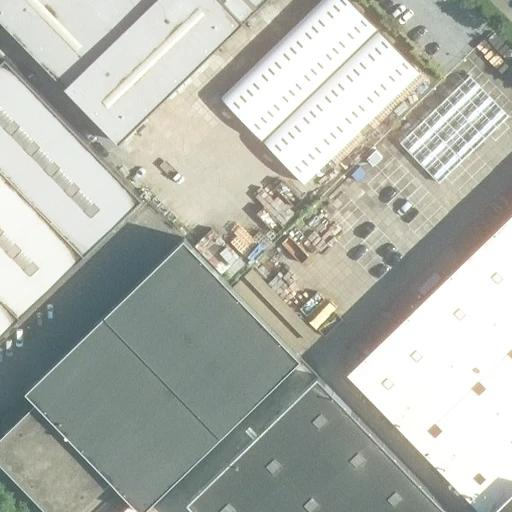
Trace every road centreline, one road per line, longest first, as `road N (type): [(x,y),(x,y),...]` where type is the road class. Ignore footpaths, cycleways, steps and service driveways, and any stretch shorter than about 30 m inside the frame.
road 1 (unknown): [(511,198),(333,376)]
road 2 (unknown): [(191,511),(333,376)]
road 3 (unknown): [(309,0),(223,108),(213,158)]
road 4 (unknown): [(464,511),(333,376)]
road 5 (unknown): [(0,379),(94,285)]
